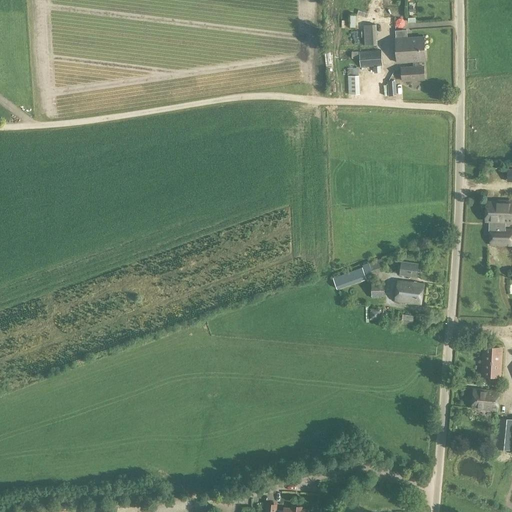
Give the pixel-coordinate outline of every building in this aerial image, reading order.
[(358,12),(348,13),(349,22),(358,22),(358,12)] [(364,25),(365,46),(378,45),(377,24),(364,25)] [(424,37),(407,38),(407,30),(395,31),(398,63),(413,62),(413,67),(402,69),(403,81),(425,80),(424,67),(420,67),(420,61),(426,61),(424,37)] [(333,48),(327,49),(329,63),(335,62),(333,48)] [(361,68),(383,66),(382,50),(360,52),(361,68)] [(360,95),(359,76),(349,77),(349,95),(360,95)] [(511,245),(511,229),(503,230),(503,224),(511,224),(511,200),(496,200),(496,202),(487,201),(486,222),(491,222),(491,245),(511,245)] [(511,303),(511,251),(502,251),(500,303),(511,303)] [(333,278),(337,289),(374,276),(374,275),(386,270),(382,258),(369,263),(363,265),(363,267),(333,278)] [(401,261),(399,275),(417,278),(419,264),(401,261)] [(396,301),(421,304),(424,284),(398,281),(396,301)] [(385,282),(372,282),(372,298),(385,297),(385,282)] [(380,320),(381,310),(371,309),(370,319),(380,320)] [(414,316),(403,314),(401,324),(413,326),(414,316)] [(484,361),(484,362),(500,363),(501,349),(485,348),(485,354),(487,354),(486,361),(484,361)] [(500,377),(500,363),(484,362),(486,362),(486,370),(484,370),(483,376),(500,377)] [(500,391),(474,388),(472,408),(498,410),(500,391)] [(511,419),(496,418),(492,448),(511,450),(511,419)]
